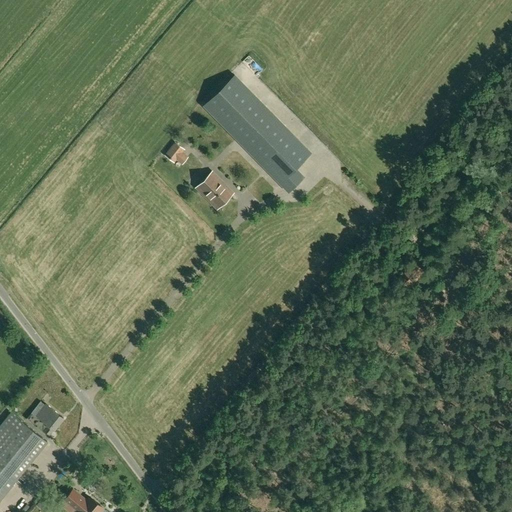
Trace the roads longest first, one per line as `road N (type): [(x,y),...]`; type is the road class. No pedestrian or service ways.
road 1 (unclassified): [(169,511),(0,290)]
road 2 (unknown): [(87,404),(76,443),(0,511)]
